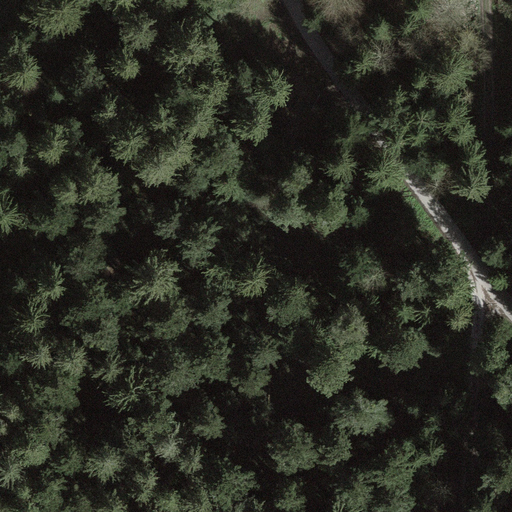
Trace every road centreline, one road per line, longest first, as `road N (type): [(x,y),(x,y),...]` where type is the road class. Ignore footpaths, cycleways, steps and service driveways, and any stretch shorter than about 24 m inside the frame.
road 1 (unclassified): [(473,259),(460,511)]
road 2 (unclassified): [(292,0),(398,157)]
road 3 (unclassified): [(473,259),(398,157)]
